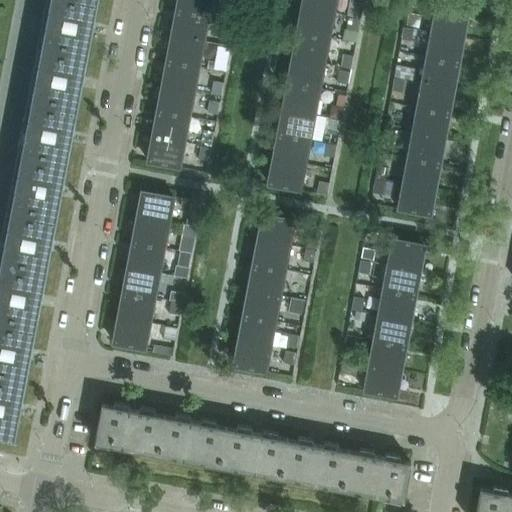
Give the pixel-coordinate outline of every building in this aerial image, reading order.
[(85,54),(85,52),(85,51),(88,32),(91,33),(93,22),(90,22),(94,3),(95,3),(95,0),(51,0),(50,7),(45,6),(41,29),(46,30),(43,46),(85,54)] [(209,15),(211,0),(178,0),(177,9),(209,15)] [(227,0),(226,7),(237,9),(238,0),(227,0)] [(304,0),(303,7),(333,13),(335,0),(304,0)] [(350,0),(348,0),(346,14),(359,16),(361,2),(350,0)] [(434,6),(430,32),(461,38),(466,11),(434,6)] [(328,38),(333,13),(303,7),(298,33),(328,38)] [(204,41),(209,15),(177,9),(172,35),(204,41)] [(409,12),(407,24),(417,26),(420,14),(409,12)] [(348,17),(346,28),(356,31),(359,19),(348,17)] [(403,27),(401,38),(411,40),(413,29),(403,27)] [(224,28),(221,41),(231,42),(233,30),(224,28)] [(457,63),(461,38),(430,32),(425,57),(457,63)] [(323,64),(328,38),(298,33),(293,58),(323,64)] [(167,60),(199,66),(204,41),(172,35),(167,60)] [(43,46),(40,62),(35,61),(31,84),(36,85),(32,101),(75,109),(75,106),(74,106),(78,87),(80,87),(82,77),(80,76),(83,57),(84,57),(85,54),(43,46)] [(342,53),(339,65),(350,67),(352,55),(342,53)] [(452,88),(457,63),(425,57),(421,82),(452,88)] [(318,89),(323,64),(293,58),(288,83),(318,89)] [(194,90),(199,66),(167,60),(162,84),(194,90)] [(396,65),(394,77),(404,79),(407,67),(396,65)] [(339,70),(336,82),(345,84),(348,72),(339,70)] [(394,78),(392,89),(402,91),(404,80),(394,78)] [(213,80),(211,92),(221,94),(223,82),(213,80)] [(448,113),(452,88),(421,82),(416,108),(448,113)] [(314,113),(318,89),(288,83),(284,108),(314,113)] [(189,116),(194,90),(162,84),(158,110),(189,116)] [(338,93),(336,104),(343,105),(345,94),(338,93)] [(209,99),(207,111),(217,113),(219,101),(209,99)] [(32,101),(30,116),(25,115),(20,139),(25,139),(22,156),(64,164),(65,161),(64,160),(67,141),(70,142),(72,131),(69,131),(73,111),(74,112),(75,109),(32,101)] [(331,108),(330,114),(340,116),(342,106),(336,105),(331,108)] [(309,139),(314,113),(284,108),(279,134),(309,139)] [(443,138),(448,113),(416,108),(412,132),(443,138)] [(184,141),(189,116),(158,110),(153,135),(184,141)] [(326,115),(324,126),(328,132),(337,134),(340,118),(326,115)] [(385,128),(383,140),(393,142),(396,130),(385,128)] [(204,130),(201,142),(211,144),(213,132),(204,130)] [(422,161),(439,164),(443,138),(412,132),(407,158),(422,161)] [(274,159),(304,164),(309,139),(279,134),(274,159)] [(180,166),(181,161),(184,141),(153,135),(148,161),(180,166)] [(326,142),(324,154),(333,156),(335,144),(326,142)] [(200,146),(198,158),(208,160),(210,148),(200,146)] [(22,156),(19,171),(14,170),(10,193),(15,194),(12,210),(54,218),(54,215),(53,215),(57,196),(59,196),(62,186),(59,185),(63,166),(64,166),(64,164),(22,156)] [(439,164),(422,161),(407,158),(402,183),(434,189),(439,164)] [(299,189),(304,164),(274,159),(269,183),(299,189)] [(377,166),(375,179),(385,181),(388,168),(377,166)] [(319,180),(316,192),(326,194),(329,182),(319,180)] [(434,189),(402,183),(398,208),(430,214),(434,189)] [(143,190),(138,216),(169,222),(174,196),(143,190)] [(43,273),(44,269),(43,269),(47,250),(49,251),(51,240),(49,240),(52,220),(53,221),(54,218),(12,210),(9,225),(4,224),(0,244),(0,247),(4,248),(1,265),(43,273)] [(188,212),(186,223),(195,225),(198,213),(188,212)] [(263,213),(258,239),(288,245),(293,219),(263,213)] [(169,222),(138,216),(133,241),(164,247),(169,222)] [(186,225),(185,233),(192,234),(194,226),(186,225)] [(308,234),(306,246),(316,248),(318,236),(308,234)] [(392,237),(387,263),(418,269),(423,243),(392,237)] [(288,245),(258,239),(254,264),(284,270),(288,245)] [(164,247),(133,241),(128,266),(159,272),(164,247)] [(363,247),(361,257),(374,259),(375,249),(363,247)] [(306,248),(304,260),(313,262),(316,250),(306,248)] [(180,250),(177,264),(188,266),(190,252),(180,250)] [(361,260),(359,272),(369,274),(371,262),(361,260)] [(418,269),(387,263),(382,288),(414,294),(418,269)] [(175,264),(173,274),(186,276),(188,266),(177,264),(175,264)] [(284,270),(254,264),(249,289),(279,295),(284,270)] [(0,320),(33,327),(34,324),(33,324),(36,305),(39,305),(41,294),(38,294),(42,275),(43,275),(43,273),(1,265),(0,271),(0,320)] [(159,272),(128,266),(123,292),(155,298),(159,272)] [(173,274),(170,289),(183,292),(186,276),(173,274)] [(414,294),(382,288),(377,313),(409,319),(414,294)] [(170,289),(168,299),(181,301),(183,292),(170,289)] [(279,295),(249,289),(244,315),(274,320),(279,295)] [(155,298),(123,292),(118,317),(150,323),(155,298)] [(354,296),(352,308),(362,310),(364,298),(354,296)] [(292,297),(289,311),(302,314),(305,300),(292,297)] [(171,300),(169,313),(178,315),(181,302),(171,300)] [(356,310),(355,318),(364,320),(365,312),(356,310)] [(409,319),(377,313),(373,338),(404,344),(409,319)] [(274,320),(244,315),(239,340),(269,346),(274,320)] [(150,323),(118,317),(114,343),(145,349),(150,323)] [(0,320),(0,377),(23,382),(23,378),(22,378),(26,359),(28,360),(30,349),(28,349),(32,329),(33,330),(33,327),(0,320)] [(165,326),(163,338),(173,340),(176,328),(165,326)] [(289,333),(287,346),(297,348),(299,335),(289,333)] [(404,344),(373,338),(368,364),(399,370),(404,344)] [(269,346),(239,340),(234,366),(264,372),(269,346)] [(153,344),(152,352),(171,355),(172,347),(169,347),(153,344)] [(285,350),(283,362),(293,364),(295,352),(285,350)] [(343,359),(340,372),(356,375),(358,362),(343,359)] [(399,370),(368,364),(363,390),(394,395),(399,370)] [(0,377),(0,434),(13,437),(13,433),(12,433),(16,414),(18,414),(20,403),(18,403),(21,384),(22,384),(23,382),(0,377)] [(120,447),(156,453),(163,415),(101,403),(94,442),(96,442),(95,448),(120,450),(120,447)] [(217,465),(225,426),(163,415),(156,453),(217,465)] [(217,465),(279,476),(286,438),(225,426),(217,465)] [(340,488),(347,449),(286,438),(279,476),(340,488)] [(340,488),(376,495),(376,497),(399,505),(400,500),(403,500),(410,461),(347,449),(340,488)] [(511,511),(511,493),(481,487),(476,511),(511,511)]
